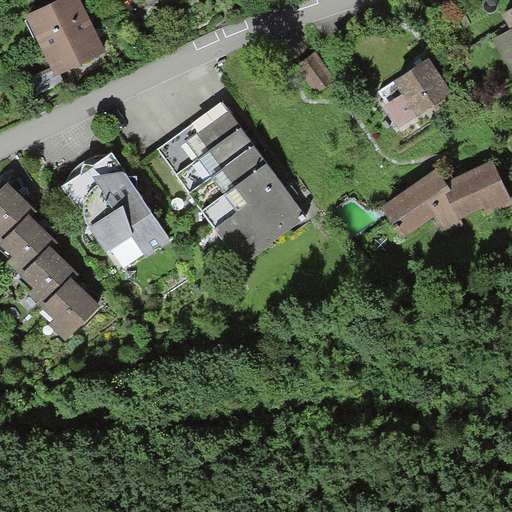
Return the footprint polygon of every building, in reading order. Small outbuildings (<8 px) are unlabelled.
[(55,77),(106,50),(78,0),(54,0),(22,18),(55,77)] [(511,8),(503,13),(511,29),(493,39),(511,73),(511,8)] [(317,54),(298,67),(317,95),(336,81),(317,54)] [(400,127),(452,92),(429,58),(379,90),(388,104),(386,105),(400,127)] [(240,265),(307,218),(294,200),(282,183),(269,166),(256,147),(223,101),(156,148),(240,265)] [(140,190),(112,150),(61,185),(120,270),(171,236),(140,190)] [(404,239),(436,215),(447,236),(465,225),(462,219),(483,209),(485,214),(511,202),(511,197),(492,159),(445,183),(435,169),(382,206),(404,239)] [(0,234),(3,238),(27,213),(34,205),(22,195),(8,183),(0,191),(0,234)] [(43,227),(27,213),(3,238),(0,241),(0,245),(27,269),(48,244),(55,237),(43,227)] [(64,258),(48,244),(27,269),(20,277),(35,289),(30,295),(41,305),(70,276),(76,269),(64,258)] [(88,291),(70,276),(41,305),(37,310),(69,338),(100,302),(88,291)]
